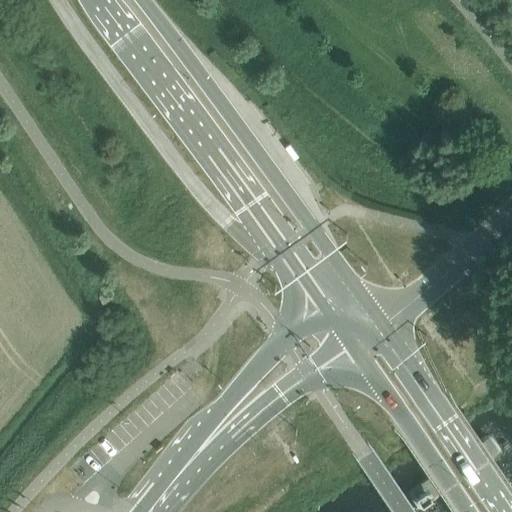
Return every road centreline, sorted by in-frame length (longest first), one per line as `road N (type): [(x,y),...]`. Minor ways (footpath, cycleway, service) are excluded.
road 1 (primary): [(370,318),(139,0)]
road 2 (primary): [(96,0),(292,262)]
road 3 (secondary): [(170,511),(218,448),(344,336)]
road 4 (primary): [(503,511),(370,318)]
road 5 (secondary): [(285,338),(139,511)]
road 6 (primary): [(344,336),(467,511)]
road 7 (unclassified): [(370,318),(427,290),(511,214)]
